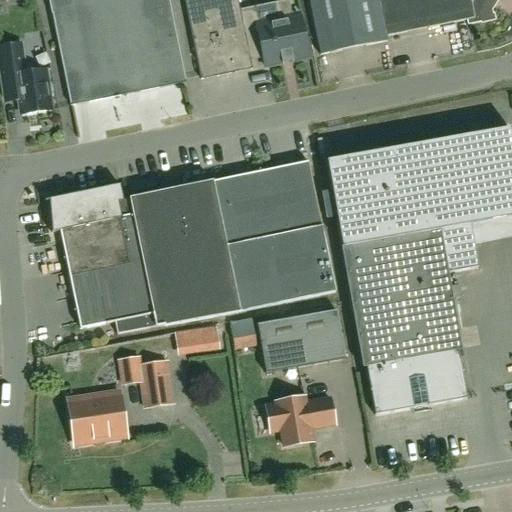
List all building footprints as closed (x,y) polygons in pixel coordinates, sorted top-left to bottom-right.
[(48,0),(51,15),(70,107),(185,84),(167,0),(48,0)] [(249,27),(246,10),(239,12),(236,0),(183,0),(199,80),(250,71),(248,58),(255,57),(249,27)] [(249,27),(255,57),(262,56),(264,68),(294,62),(307,59),(304,47),(298,17),(293,18),(290,2),(289,0),(287,0),(274,3),(274,5),(277,21),(256,25),(249,27)] [(384,44),(383,37),(465,21),(466,26),(494,21),(489,0),(307,0),(319,57),(384,44)] [(20,46),(0,48),(0,67),(5,104),(19,102),(21,116),(51,111),(45,72),(33,74),(33,70),(29,68),(24,68),(20,46)] [(511,219),(511,134),(511,129),(326,162),(362,369),(366,368),(374,416),(465,400),(457,352),(461,351),(447,274),(477,269),(470,226),(511,219)] [(51,234),(59,232),(69,279),(65,280),(69,297),(73,296),(80,331),(106,326),(106,327),(115,325),(117,337),(239,314),(335,294),(321,228),(308,163),(123,202),(119,186),(49,201),(51,234)] [(344,361),(335,312),(257,327),(266,376),(344,361)] [(166,364),(142,368),(140,358),(117,361),(120,387),(141,384),(145,409),(172,404),(166,364)] [(304,400),(299,401),(298,395),(292,391),(283,393),(279,399),(280,404),(264,407),(269,436),(281,434),(284,449),(312,444),(310,431),(335,427),(330,401),(305,406),(304,400)] [(68,402),(75,447),(126,439),(119,394),(68,402)]
